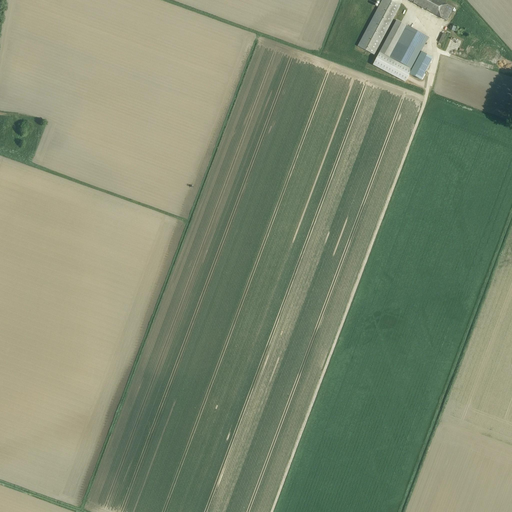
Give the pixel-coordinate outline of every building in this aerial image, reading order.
[(400,7),(387,0),(382,0),(358,47),(375,56),(400,7)] [(453,8),(437,0),(409,0),(409,1),(447,21),(453,8)] [(396,21),(379,53),(390,58),(412,69),(428,38),(407,26),(396,21)] [(457,55),(463,41),(452,36),(447,50),(457,55)] [(412,70),(409,74),(412,76),(417,78),(421,80),(430,63),(433,58),(430,56),(425,54),(421,52),(412,70)] [(377,58),(373,65),(382,70),(405,82),(406,81),(412,70),(379,53),(377,58)]
